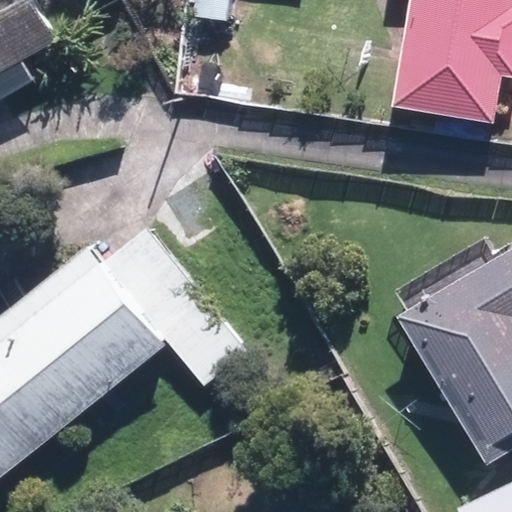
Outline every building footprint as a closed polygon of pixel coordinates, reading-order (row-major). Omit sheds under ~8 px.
[(0,0),(0,75),(63,40),(41,0),(0,0)] [(511,78),(511,0),(413,0),(395,109),(497,125),(505,78),(511,78)] [(0,481),(173,345),(206,386),(249,353),(153,231),(109,266),(94,246),(0,320),(0,481)] [(491,466),(511,453),(511,253),(403,317),(491,466)] [(461,511),(511,511),(511,488),(461,511)]
